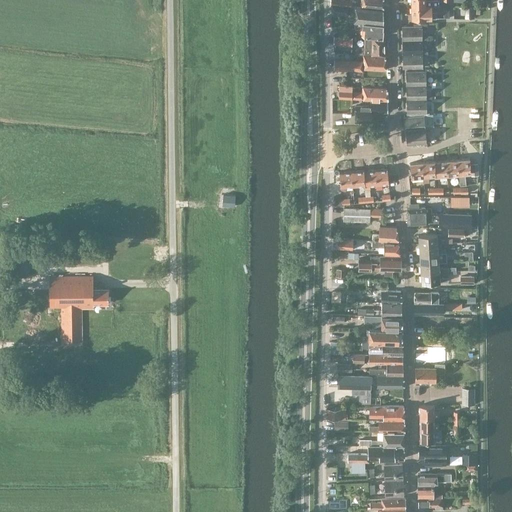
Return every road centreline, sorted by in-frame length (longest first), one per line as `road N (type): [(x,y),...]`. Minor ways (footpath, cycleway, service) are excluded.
road 1 (unclassified): [(175,511),(168,0)]
road 2 (residential): [(411,511),(398,153)]
road 3 (residential): [(319,511),(326,153)]
road 4 (primary): [(301,511),(308,207)]
road 5 (residential): [(398,153),(390,0)]
road 6 (residential): [(326,153),(324,0)]
